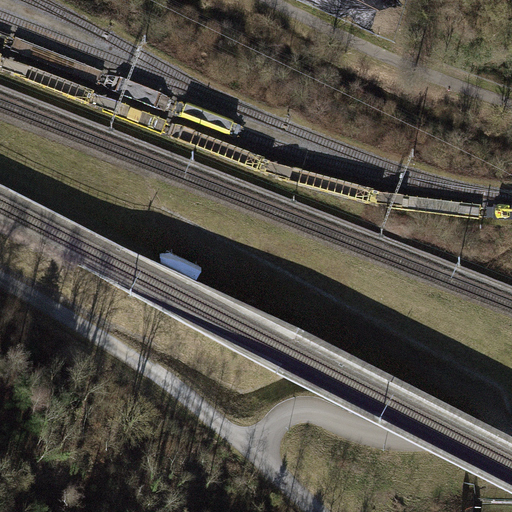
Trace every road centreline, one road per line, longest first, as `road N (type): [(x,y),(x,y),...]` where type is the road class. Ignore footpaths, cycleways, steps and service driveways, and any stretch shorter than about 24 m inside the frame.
road 1 (track): [(318,511),(153,371),(0,279)]
road 2 (unclassified): [(253,453),(284,416),(302,408),(389,436),(511,438)]
